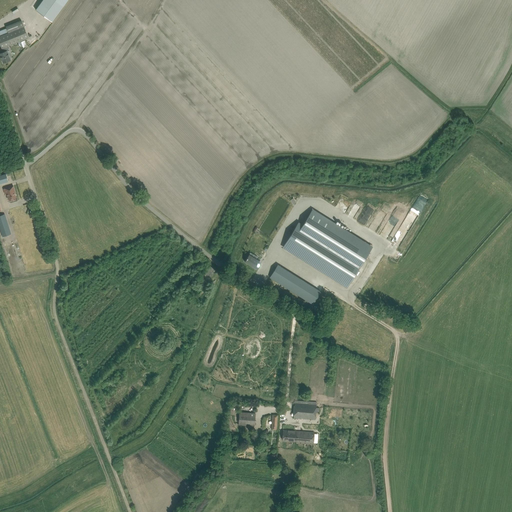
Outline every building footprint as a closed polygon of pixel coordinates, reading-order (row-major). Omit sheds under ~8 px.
[(42,0),(36,10),(52,22),(67,0),(42,0)] [(28,38),(24,27),(21,20),(6,26),(7,28),(0,30),(0,44),(2,49),(2,48),(4,52),(0,53),(0,55),(3,63),(8,61),(11,60),(7,51),(9,50),(7,46),(28,38)] [(0,183),(4,183),(8,181),(6,174),(0,175),(0,183)] [(9,200),(11,199),(16,198),(14,191),(15,191),(13,186),(4,189),(6,194),(7,194),(9,200)] [(351,216),(355,219),(362,206),(358,204),(351,216)] [(368,220),(377,209),(372,205),(363,217),(368,220)] [(298,223),(283,247),(347,287),(372,247),(312,210),(302,226),(298,223)] [(0,222),(4,236),(6,236),(11,234),(5,214),(0,215),(0,222)] [(411,231),(417,219),(409,216),(403,228),(411,231)] [(273,233),(277,227),(269,223),(266,229),(273,233)] [(393,243),(400,247),(404,240),(397,236),(393,243)] [(244,256),(241,254),(237,263),(249,268),(249,266),(251,267),(252,264),(250,263),(252,260),(248,258),(249,256),(245,254),(244,256)] [(278,265),(270,278),(271,279),(312,304),(321,292),(278,265)] [(199,279),(204,284),(216,271),(210,266),(199,279)] [(315,419),(316,412),(319,413),(319,408),(316,407),(316,402),(295,401),(293,418),(315,419)] [(256,409),(251,408),(239,407),(239,412),(235,412),(234,423),(238,423),(238,425),(249,426),(254,426),(256,409)] [(332,420),(325,419),(320,419),(319,433),(331,434),(332,420)] [(283,430),(282,440),(297,441),(297,443),(313,444),(314,433),(283,430)]
